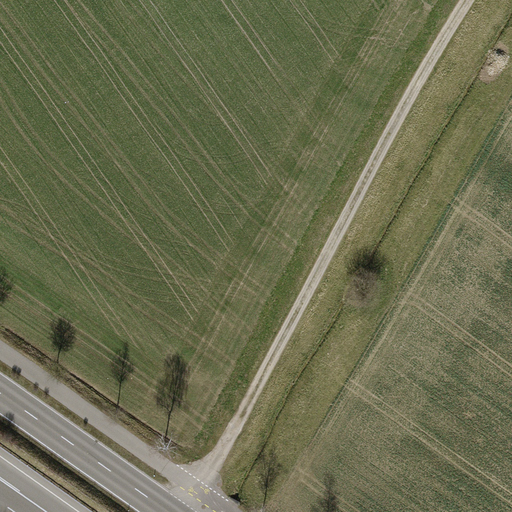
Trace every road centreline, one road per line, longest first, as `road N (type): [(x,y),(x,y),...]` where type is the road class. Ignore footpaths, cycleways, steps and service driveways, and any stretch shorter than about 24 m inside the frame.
road 1 (track): [(470,0),(423,70),(187,511)]
road 2 (primary): [(0,392),(169,511)]
